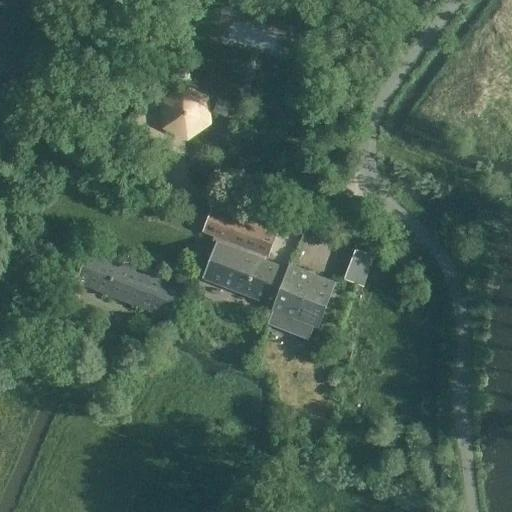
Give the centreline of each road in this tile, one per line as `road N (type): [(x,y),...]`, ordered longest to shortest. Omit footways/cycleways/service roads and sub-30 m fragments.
road 1 (unclassified): [(474,511),(454,311),(442,267),(365,173),(369,117),(458,0)]
road 2 (track): [(44,0),(24,88),(0,127)]
